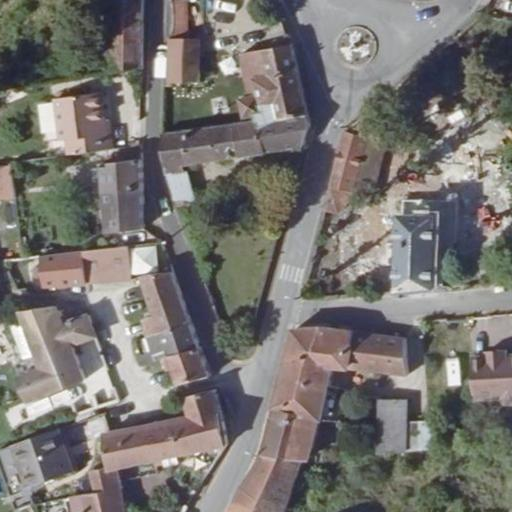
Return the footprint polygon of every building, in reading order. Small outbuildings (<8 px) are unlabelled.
[(112,0),(114,77),(148,71),(149,0),(112,0)] [(173,0),(177,31),(195,29),(192,0),(173,0)] [(206,83),(205,36),(173,41),(175,87),(206,83)] [(294,44),(246,53),(255,99),(245,100),(248,118),(259,116),(258,121),(262,121),(267,152),(305,146),(313,120),(294,44)] [(104,95),(59,102),(63,143),(70,142),(73,157),(115,151),(113,135),(108,136),(104,95)] [(190,165),(267,152),(262,121),(258,121),(167,135),(170,173),(187,172),(188,170),(190,165)] [(351,206),(366,182),(374,136),(348,130),(330,203),(351,206)] [(366,182),(384,185),(392,141),(374,136),(366,182)] [(146,227),(144,182),(146,154),(119,157),(119,166),(108,167),(110,180),(102,181),(104,193),(90,195),(89,187),(79,187),(88,237),(146,227)] [(16,165),(0,167),(0,199),(19,197),(16,165)] [(110,180),(108,167),(95,169),(96,181),(102,181),(110,180)] [(188,170),(187,172),(170,173),(178,198),(189,198),(196,199),(188,170)] [(443,196),(408,194),(403,285),(440,282),(443,196)] [(95,284),(136,280),(132,247),(125,248),(87,252),(95,284)] [(50,288),(95,284),(87,252),(43,258),(50,288)] [(190,305),(179,276),(178,273),(169,276),(149,278),(160,313),(190,305)] [(204,348),(194,317),(190,305),(160,313),(162,319),(149,322),(160,355),(175,351),(176,356),(204,348)] [(473,310),(440,313),(442,347),(475,345),(473,310)] [(76,349),(98,340),(89,316),(85,317),(81,311),(58,320),(55,312),(28,314),(24,314),(42,360),(20,368),(35,405),(89,383),(76,349)] [(280,377),(330,385),(333,368),(405,378),(401,336),(326,326),(292,329),(280,377)] [(29,364),(42,360),(28,327),(16,332),(29,364)] [(476,355),(481,400),(507,399),(511,402),(511,352),(511,347),(490,349),(490,354),(476,355)] [(185,382),(214,375),(204,348),(176,356),(185,382)] [(322,417),(330,385),(280,377),(272,411),(322,417)] [(124,404),(116,384),(75,400),(84,418),(124,404)] [(195,452),(232,443),(229,430),(226,411),(226,406),(219,389),(191,397),(198,417),(157,426),(164,460),(195,452)] [(412,397),(386,397),(384,418),(383,452),(442,449),(443,420),(412,419),(412,397)] [(292,461),(304,415),(272,411),(264,442),(236,503),(254,511),(290,511),(292,509),(287,507),(299,476),(302,461),(292,461)] [(292,461),(302,461),(313,416),(304,415),(292,461)] [(148,463),(164,460),(157,426),(134,430),(110,437),(114,469),(114,472),(124,469),(132,467),(148,463)] [(58,434),(15,448),(29,491),(76,475),(68,452),(65,453),(58,434)] [(132,467),(134,474),(149,471),(148,463),(132,467)] [(102,497),(128,487),(124,469),(114,472),(114,469),(98,473),(101,493),(102,497)] [(91,511),(110,511),(131,506),(131,502),(128,487),(102,497),(101,493),(92,495),(88,497),(91,511)] [(91,511),(88,497),(74,499),(77,511),(131,511),(131,506),(110,511),(91,511)] [(254,511),(236,503),(231,511),(254,511)]
